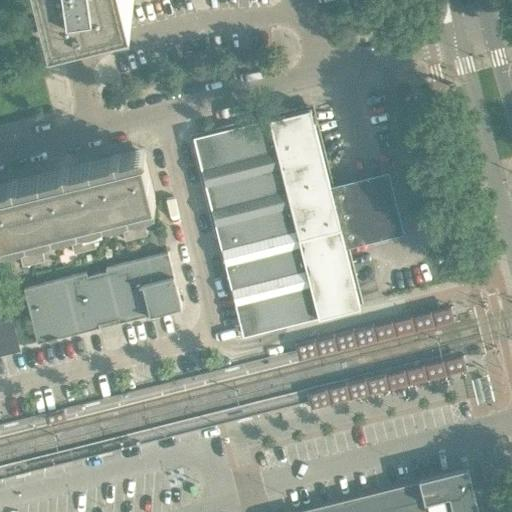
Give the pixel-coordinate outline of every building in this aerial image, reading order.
[(51,0),(54,9),(88,0),(51,0)] [(344,240),(329,179),(310,106),(194,135),(243,333),(360,304),(344,240)] [(0,236),(155,197),(143,152),(0,187),(0,236)] [(389,164),(329,179),(344,240),(405,225),(389,164)] [(145,224),(133,227),(136,236),(147,234),(145,224)] [(123,229),(125,239),(136,236),(133,227),(123,229)] [(93,237),(82,240),(85,249),(96,246),(93,237)] [(71,242),(74,252),(85,249),(82,240),(71,242)] [(181,304),(168,250),(106,266),(107,269),(87,274),(86,271),(24,286),(37,340),(99,325),(98,321),(118,316),(119,320),(181,304)] [(42,250),(31,252),(33,262),(45,259),(42,250)] [(20,255),(22,265),(33,262),(31,252),(20,255)] [(0,292),(0,349),(17,345),(4,291),(0,292)] [(488,373),(472,376),(477,401),(494,397),(488,373)] [(480,511),(468,463),(419,475),(420,478),(283,511),(480,511)]
